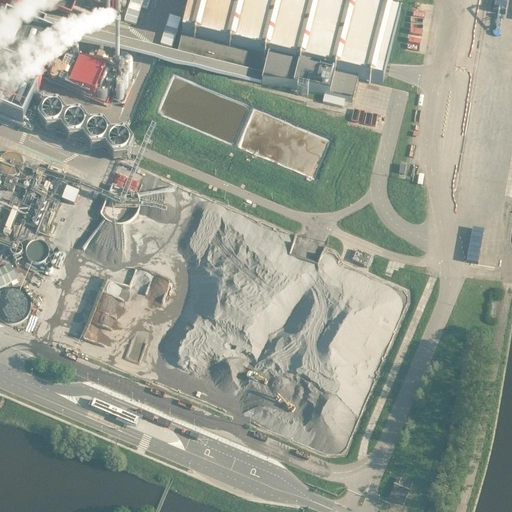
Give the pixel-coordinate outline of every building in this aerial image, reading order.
[(0,0),(0,5),(18,13),(22,0),(27,0),(68,17),(75,0),(0,0)] [(382,84),(384,76),(384,75),(400,10),(388,7),(388,6),(387,5),(387,7),(357,0),(190,0),(176,57),(262,78),(262,80),(298,88),(296,94),(307,96),(308,91),(352,102),(358,78),(369,80),(368,83),(369,83),(370,81),(382,84)] [(356,250),(351,261),(366,267),(371,256),(356,250)] [(138,419),(122,412),(122,413),(126,414),(125,416),(119,414),(120,411),(94,400),(94,401),(91,408),(117,418),(135,426),(138,419)] [(412,484),(397,478),(388,498),(403,505),(412,484)]
